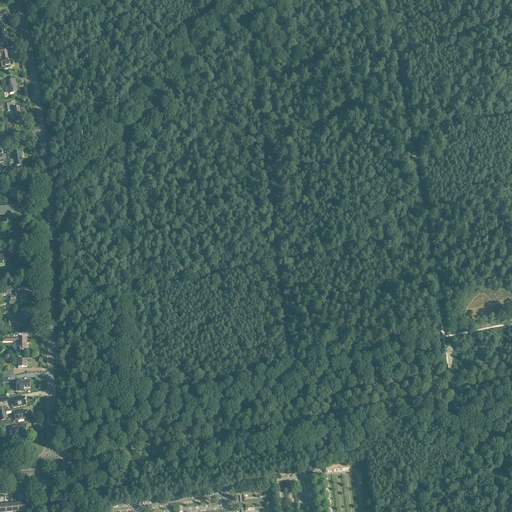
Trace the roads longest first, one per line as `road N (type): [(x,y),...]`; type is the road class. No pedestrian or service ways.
road 1 (secondary): [(61,467),(511,379)]
road 2 (unclassified): [(49,456),(49,196),(41,132)]
road 3 (unclassified): [(17,0),(41,132)]
